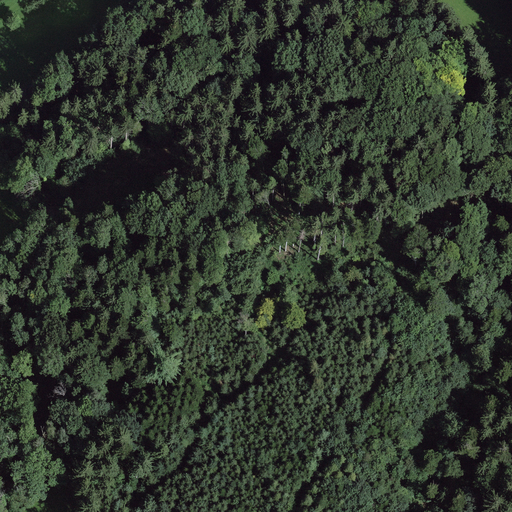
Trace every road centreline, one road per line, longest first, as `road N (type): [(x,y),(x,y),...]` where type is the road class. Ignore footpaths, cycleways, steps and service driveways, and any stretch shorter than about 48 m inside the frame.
road 1 (track): [(0,105),(234,0)]
road 2 (track): [(292,511),(364,416),(388,349),(395,299)]
